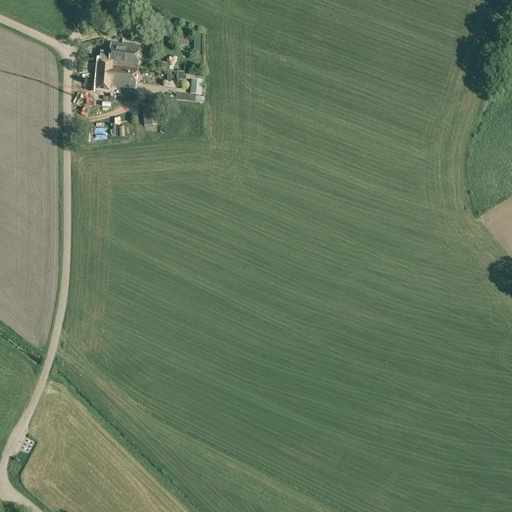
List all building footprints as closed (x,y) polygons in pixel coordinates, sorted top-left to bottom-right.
[(140,42),(149,43),(149,38),(153,39),(154,32),(141,30),(140,42)] [(101,52),(100,61),(106,62),(106,65),(138,68),(140,47),(111,44),(111,53),(101,52)] [(97,90),(110,91),(111,86),(136,89),(138,68),(106,65),(106,62),(100,61),(97,90)] [(154,70),(174,72),(175,65),(154,63),(154,70)] [(192,100),(201,101),(202,96),(203,80),(204,76),(195,75),(195,80),(191,79),(190,95),(192,95),(192,100)] [(142,106),(144,127),(157,126),(155,105),(142,106)]
